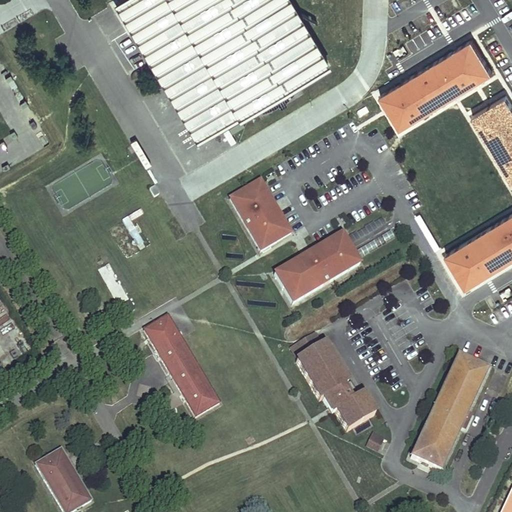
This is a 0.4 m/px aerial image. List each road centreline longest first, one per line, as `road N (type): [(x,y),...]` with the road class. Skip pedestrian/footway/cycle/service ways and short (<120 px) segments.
road 1 (unknown): [(372,305),(342,321),(340,332),(403,426)]
road 2 (unknown): [(456,494),(495,359)]
